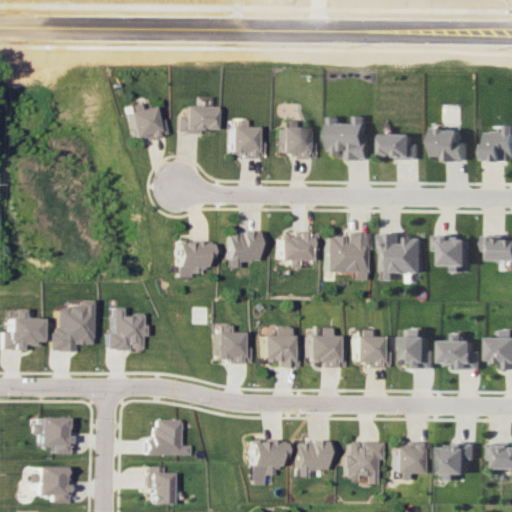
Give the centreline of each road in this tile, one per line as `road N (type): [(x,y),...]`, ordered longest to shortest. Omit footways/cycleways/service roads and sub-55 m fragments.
road 1 (residential): [(0,387),(511,405)]
road 2 (tertiary): [(0,23),(511,27)]
road 3 (residential): [(173,196),(511,197)]
